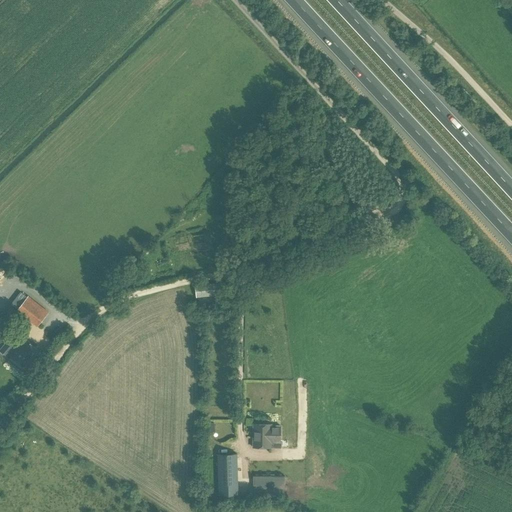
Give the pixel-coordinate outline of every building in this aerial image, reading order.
[(172,159),(179,164),(188,153),(182,148),(172,159)] [(225,284),(195,287),(196,298),(227,295),(225,284)] [(23,295),(15,306),(18,309),(17,311),(38,327),(48,314),(27,298),(27,299),(23,295)] [(10,345),(4,352),(25,370),(40,353),(25,341),(18,349),(17,348),(15,349),(10,345)] [(254,425),(254,449),(271,449),(271,447),(294,447),(294,403),(281,403),(281,426),(271,426),(271,425),(254,425)] [(218,458),(219,498),(238,498),(237,457),(218,458)] [(320,465),(288,464),(287,478),(320,478),(320,465)] [(285,477),(253,477),(253,489),(285,489),(285,477)]
